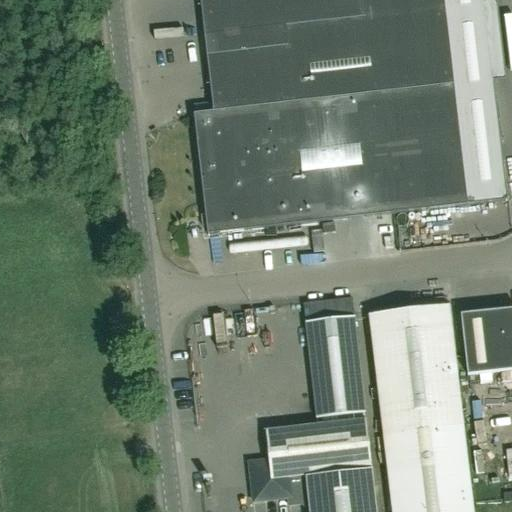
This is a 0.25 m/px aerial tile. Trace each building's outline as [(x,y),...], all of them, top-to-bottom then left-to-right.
[(200,0),(205,39),(213,115),(194,117),(208,238),(468,208),(507,204),(491,65),(483,0),(200,0)] [(396,248),(396,234),(384,234),(383,248),(396,248)] [(407,314),(369,318),(383,439),(390,499),(391,511),(472,511),(470,489),(463,430),(448,306),(444,302),(411,306),(407,311),(407,314)] [(511,373),(511,311),(460,317),(467,378),(511,373)] [(354,320),(306,325),(317,421),(365,416),(354,320)] [(465,399),(470,417),(482,414),(477,395),(465,399)] [(266,434),(269,467),(249,469),(253,505),(289,501),(287,481),(306,479),(309,511),(375,511),(366,423),(266,434)]
